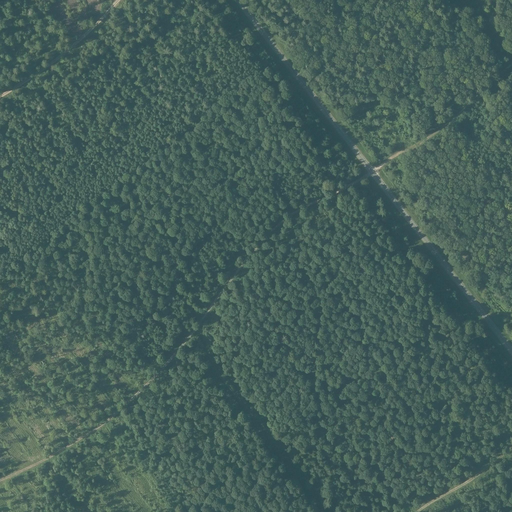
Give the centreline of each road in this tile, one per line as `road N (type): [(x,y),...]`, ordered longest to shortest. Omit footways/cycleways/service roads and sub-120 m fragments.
road 1 (track): [(0,480),(55,454),(125,405),(284,218),(423,141),(511,64)]
road 2 (tertiary): [(511,351),(237,0)]
road 3 (track): [(333,511),(216,371),(198,325)]
road 4 (track): [(0,96),(62,54),(119,0)]
